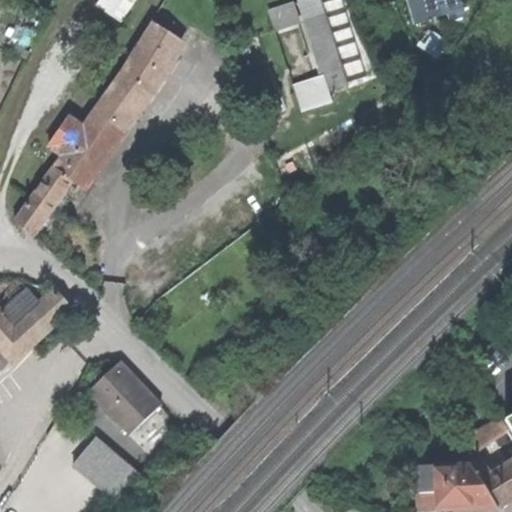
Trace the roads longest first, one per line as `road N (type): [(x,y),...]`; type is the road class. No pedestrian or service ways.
road 1 (unclassified): [(307,511),(68,289),(32,264),(0,258)]
road 2 (unknown): [(0,468),(97,315)]
